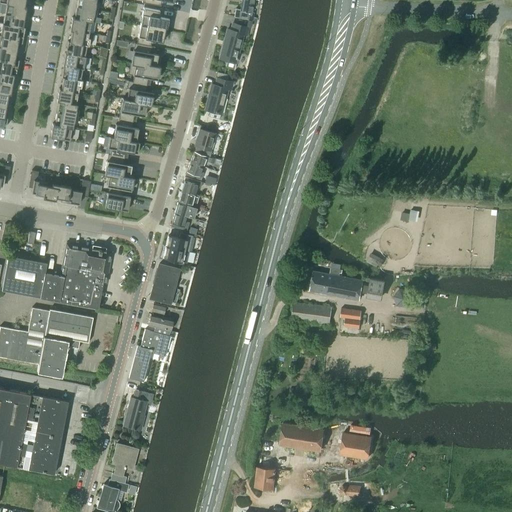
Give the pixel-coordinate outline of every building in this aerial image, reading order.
[(76,0),(76,6),(96,10),(98,2),(95,2),(95,0),(76,0)] [(235,9),(234,17),(239,18),(246,20),(246,19),(252,20),(254,14),(251,13),(253,0),(241,0),(240,10),(235,9)] [(0,2),(6,4),(4,13),(24,17),(26,7),(0,2)] [(72,17),(71,17),(92,21),(93,17),(95,17),(96,10),(76,6),(74,17),(72,17)] [(143,8),(140,25),(167,30),(169,19),(158,17),(159,10),(143,8)] [(0,22),(24,27),(22,26),(24,17),(4,13),(2,23),(0,22)] [(70,25),(69,29),(93,34),(93,33),(88,32),(90,21),(92,22),(92,21),(71,17),(70,25)] [(0,71),(16,75),(18,64),(17,64),(17,65),(13,64),(19,36),(22,37),(22,38),(24,27),(0,22),(0,71)] [(227,29),(220,57),(227,59),(225,67),(234,70),(236,62),(244,34),(248,35),(249,28),(247,28),(233,24),(231,30),(227,29)] [(136,43),(150,46),(151,39),(162,41),(163,39),(165,39),(167,30),(140,25),(136,43)] [(67,41),(91,45),(93,34),(69,29),(69,30),(71,30),(69,41),(67,41)] [(65,52),(65,53),(85,57),(85,56),(84,56),(86,45),(90,46),(91,45),(67,41),(66,47),(65,52)] [(130,63),(144,66),(145,63),(156,66),(156,65),(158,54),(153,53),(150,53),(152,46),(150,46),(136,43),(134,43),(131,60),(130,63)] [(65,53),(62,65),(83,68),(84,64),(84,61),(84,62),(84,61),(85,57),(65,53)] [(130,63),(128,74),(133,75),(132,82),(147,84),(148,78),(151,79),(157,80),(159,70),(160,66),(156,65),(156,66),(145,63),(144,66),(130,63)] [(62,70),(61,77),(82,80),(80,80),(82,69),(83,69),(83,68),(62,65),(63,65),(62,70)] [(0,81),(12,84),(14,75),(16,75),(0,71),(0,81)] [(59,88),(78,92),(78,87),(80,87),(82,80),(61,77),(63,77),(61,88),(59,88)] [(212,84),(205,109),(210,110),(209,116),(219,119),(221,113),(228,89),(231,90),(233,82),(217,78),(215,85),(212,84)] [(0,92),(10,94),(12,84),(0,81),(0,92)] [(126,98),(126,99),(136,101),(136,103),(146,105),(150,106),(151,104),(153,92),(145,91),(147,84),(132,82),(131,82),(127,81),(126,88),(128,88),(126,97),(126,98)] [(58,92),(56,100),(76,104),(77,103),(75,103),(78,92),(59,88),(58,92)] [(0,104),(6,105),(8,94),(10,94),(0,92),(0,104)] [(120,112),(118,118),(133,121),(134,114),(144,116),(146,105),(136,103),(136,101),(126,99),(126,98),(122,97),(121,102),(119,112),(120,112)] [(56,100),(56,101),(58,101),(56,112),(77,116),(78,109),(76,108),(76,104),(56,100)] [(52,123),(52,124),(73,128),(73,127),(72,127),(73,123),(75,123),(77,116),(56,112),(54,124),(52,123)] [(113,137),(113,138),(136,142),(136,141),(138,128),(135,128),(132,127),(133,121),(118,118),(117,124),(115,124),(113,137)] [(51,132),(50,136),(63,139),(71,140),(73,128),(52,124),(51,132)] [(205,155),(210,157),(212,147),(215,134),(199,129),(195,146),(207,149),(205,155)] [(109,136),(107,147),(111,148),(110,154),(110,155),(124,157),(125,151),(128,152),(133,152),(137,153),(139,142),(136,141),(136,142),(113,138),(113,137),(109,136)] [(194,151),(190,161),(203,166),(205,161),(210,163),(211,159),(212,158),(209,158),(210,157),(195,152),(194,151)] [(105,171),(104,174),(108,175),(118,177),(119,174),(129,176),(131,165),(126,164),(123,164),(124,157),(110,155),(110,154),(108,154),(107,161),(106,161),(104,171),(105,171)] [(187,171),(186,174),(201,180),(204,172),(201,171),(203,166),(190,161),(187,171)] [(0,187),(2,188),(3,182),(6,183),(7,183),(10,166),(3,165),(5,166),(3,175),(0,174),(0,187)] [(66,202),(79,204),(80,196),(87,197),(90,181),(82,179),(82,180),(83,180),(81,191),(70,189),(70,186),(52,183),(51,185),(46,185),(47,182),(37,180),(38,172),(38,171),(31,170),(28,187),(29,187),(32,187),(31,192),(43,194),(42,197),(55,200),(56,197),(66,199),(66,202)] [(108,175),(106,186),(109,187),(108,193),(122,195),(123,189),(126,190),(131,191),(132,181),(133,177),(129,176),(119,174),(118,177),(108,175)] [(181,190),(194,194),(196,186),(200,188),(202,182),(185,176),(181,190)] [(178,200),(191,204),(196,205),(199,195),(194,194),(181,190),(178,200)] [(105,192),(102,206),(104,206),(104,207),(119,210),(120,210),(127,211),(130,197),(122,195),(108,193),(105,192)] [(177,203),(175,212),(188,216),(194,218),(196,208),(191,206),(177,203)] [(186,223),(188,216),(175,212),(172,223),(171,227),(187,231),(189,223),(186,223)] [(30,231),(27,243),(33,244),(35,233),(30,231)] [(168,235),(166,246),(189,251),(192,236),(180,233),(178,238),(168,235)] [(45,271),(40,297),(59,301),(98,308),(103,283),(106,284),(112,251),(65,242),(59,274),(45,271)] [(166,246),(163,258),(186,263),(189,251),(166,246)] [(370,252),(366,261),(379,268),(384,259),(370,252)] [(40,297),(45,271),(46,262),(8,255),(2,290),(40,297)] [(327,294),(359,300),(362,283),(369,284),(367,294),(382,297),(385,280),(363,276),(362,280),(339,276),(340,273),(342,273),(342,270),(340,269),(341,265),(332,263),(329,274),(314,271),(310,290),(320,292),(321,294),(326,295),(327,294)] [(150,296),(168,301),(176,303),(179,290),(172,288),(177,268),(159,264),(150,296)] [(399,289),(393,297),(397,306),(406,307),(412,300),(409,291),(399,289)] [(329,324),(332,307),(293,302),(290,319),(329,324)] [(163,314),(165,306),(153,303),(151,311),(163,314)] [(88,341),(92,317),(49,309),(49,310),(32,307),(27,331),(0,326),(0,356),(38,363),(36,372),(61,376),(67,345),(77,347),(79,340),(88,341)] [(341,308),(340,317),(345,318),(344,326),(359,328),(361,310),(341,308)] [(148,324),(155,326),(170,329),(173,319),(151,314),(148,324)] [(143,380),(149,352),(165,356),(166,353),(170,335),(169,335),(170,329),(155,326),(154,331),(144,329),(140,346),(137,345),(129,376),(143,380)] [(0,462),(16,466),(20,448),(23,430),(26,412),(28,403),(30,394),(0,387),(0,462)] [(150,403),(152,394),(135,389),(133,398),(130,397),(123,424),(139,428),(146,402),(150,403)] [(42,405),(43,396),(30,394),(28,403),(42,405)] [(28,403),(26,412),(64,419),(68,401),(43,396),(42,405),(28,403)] [(61,437),(64,419),(26,412),(23,430),(61,437)] [(279,444),(320,451),(324,427),(283,421),(279,444)] [(57,455),(61,437),(23,430),(20,448),(57,455)] [(343,431),(340,454),(368,458),(371,435),(343,431)] [(112,473),(110,479),(112,479),(124,483),(126,477),(122,476),(124,468),(125,468),(125,467),(132,469),(138,449),(116,443),(111,463),(116,464),(113,473),(112,473)] [(54,473),(57,455),(20,448),(16,466),(54,473)] [(273,488),(275,468),(257,466),(255,486),(273,488)] [(103,484),(97,507),(114,511),(115,510),(116,510),(119,506),(119,503),(118,501),(117,499),(115,499),(118,489),(127,492),(129,484),(125,483),(124,483),(112,479),(110,479),(109,478),(107,485),(103,484)] [(128,493),(134,495),(136,487),(131,485),(130,485),(128,493)] [(350,496),(360,497),(361,486),(349,485),(347,486),(347,485),(343,485),(340,488),(339,492),(342,495),(346,495),(347,494),(350,496)]
